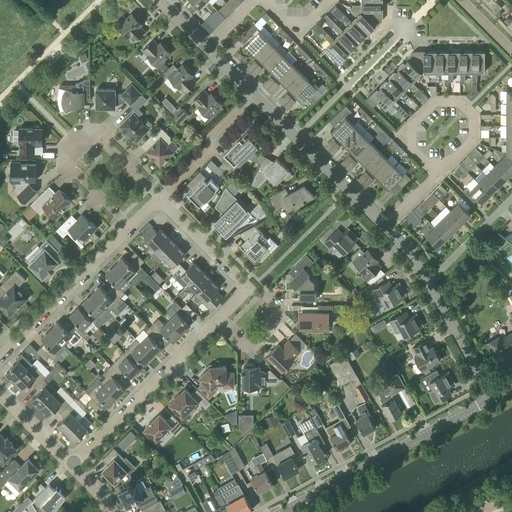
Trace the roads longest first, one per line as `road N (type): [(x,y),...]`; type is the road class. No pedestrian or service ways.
road 1 (residential): [(283,511),(487,392)]
road 2 (residential): [(158,198),(96,135),(73,134),(63,143),(64,163),(129,227)]
road 3 (residential): [(69,467),(214,319)]
road 4 (residential): [(487,392),(415,257),(385,227)]
road 5 (residential): [(6,346),(129,227)]
road 6 (residential): [(437,173),(399,138),(410,125),(434,102),(456,102),(471,117),(471,139)]
road 7 (residential): [(294,138),(395,38)]
road 8 (residential): [(158,198),(251,94)]
road 9 (residential): [(385,227),(294,138)]
road 10 (residential): [(246,289),(158,198)]
road 11 (residential): [(214,319),(238,344),(254,344),(271,311),(246,289)]
